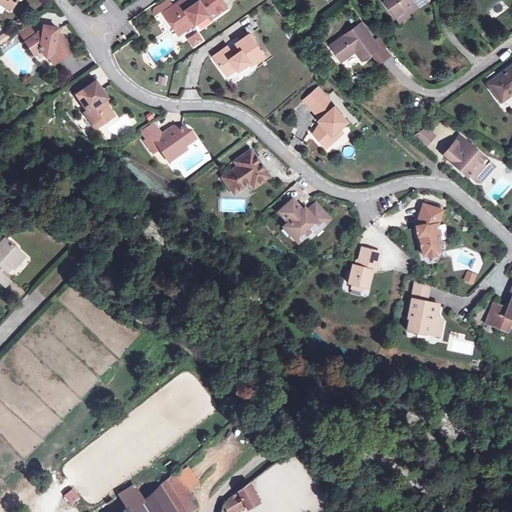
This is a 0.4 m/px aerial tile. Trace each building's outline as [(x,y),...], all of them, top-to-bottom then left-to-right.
[(0,0),(0,4),(9,10),(14,3),(15,4),(18,0),(0,0)] [(193,21),(195,24),(209,14),(211,18),(227,8),(221,0),(198,0),(199,0),(192,4),(188,0),(181,0),(163,12),(176,32),(193,21)] [(402,11),(406,15),(425,2),(423,0),(387,0),(385,2),(395,16),(402,11)] [(402,11),(395,16),(400,22),(407,17),(406,15),(402,11)] [(193,21),(176,32),(178,34),(195,24),(193,21)] [(378,48),(373,42),(360,24),(330,45),(340,61),(354,51),(361,60),(372,53),(378,48)] [(30,25),(19,31),(26,41),(36,34),(30,25)] [(54,52),(60,61),(73,52),(63,38),(57,37),(59,28),(44,25),(43,29),(36,34),(26,41),(34,53),(40,48),(46,57),(54,52)] [(326,34),(322,28),(314,34),(317,39),(326,34)] [(0,43),(11,38),(8,31),(0,35),(0,43)] [(194,47),(204,42),(200,33),(190,37),(194,47)] [(234,64),(237,68),(238,69),(248,62),(251,65),(264,56),(249,34),(235,43),(240,50),(233,56),(227,47),(212,56),(223,72),(234,64)] [(379,39),(373,42),(378,48),(372,53),(379,63),(390,55),(379,39)] [(54,52),(46,57),(52,66),(60,61),(54,52)] [(234,64),(223,72),(226,75),(237,68),(234,64)] [(511,67),(488,85),(500,102),(511,93),(511,67)] [(94,71),(100,84),(107,81),(101,68),(94,71)] [(167,85),(168,76),(160,75),(159,84),(167,85)] [(77,95),(94,83),(91,78),(74,90),(77,95)] [(96,82),(94,83),(77,95),(76,96),(88,111),(91,109),(101,125),(114,116),(104,101),(108,99),(96,82)] [(304,102),(311,109),(324,97),(317,89),(304,102)] [(331,135),(338,128),(346,121),(324,97),(311,109),(319,119),(317,120),(319,122),(322,125),(312,134),(325,148),(335,139),(331,135)] [(85,116),(80,120),(88,132),(93,128),(85,116)] [(169,135),(167,132),(162,135),(153,122),(140,131),(146,140),(144,141),(152,153),(159,148),(165,157),(172,152),(175,156),(186,149),(184,146),(195,137),(188,129),(182,128),(174,127),(176,130),(169,135)] [(322,125),(319,122),(312,134),(322,125)] [(342,132),(338,128),(331,135),(335,139),(342,132)] [(415,139),(426,148),(436,137),(425,128),(415,139)] [(481,162),(484,159),(460,138),(450,149),(459,156),(453,163),(451,165),(458,171),(461,167),(464,170),(462,172),(476,183),(481,183),(484,179),(483,175),(486,171),(486,166),(481,162)] [(450,149),(444,156),(453,163),(459,156),(450,149)] [(242,163),(237,167),(221,178),(232,193),(248,182),(252,188),(268,176),(249,151),(239,158),(242,163)] [(172,152),(165,157),(169,162),(175,156),(172,152)] [(242,163),(239,158),(234,162),(237,167),(242,163)] [(494,167),(484,159),(481,162),(486,166),(486,171),(483,175),(484,179),(494,167)] [(311,230),(316,225),(319,228),(320,227),(328,219),(316,205),(307,213),(303,208),(301,210),(291,200),(278,212),(287,223),(283,227),(297,242),(311,230)] [(426,255),(435,253),(439,252),(436,241),(439,241),(436,224),(441,212),(422,204),(417,216),(419,218),(423,222),(420,225),(414,226),(416,236),(418,236),(422,256),(426,255)] [(319,228),(316,225),(311,230),(315,234),(321,229),(320,227),(319,228)] [(0,265),(1,267),(7,272),(12,266),(15,268),(24,258),(16,251),(17,249),(10,243),(9,245),(3,240),(0,242),(0,265)] [(374,272),(379,252),(361,248),(356,266),(352,265),(347,283),(366,288),(370,271),(374,272)] [(467,271),(463,281),(473,285),(478,275),(467,271)] [(10,281),(4,276),(0,280),(0,282),(4,287),(10,281)] [(415,282),(411,300),(424,303),(424,300),(427,300),(429,287),(415,282)] [(506,306),(492,301),(484,322),(507,331),(511,320),(511,282),(507,294),(510,296),(506,306)] [(406,333),(416,335),(416,333),(438,337),(441,320),(435,319),(435,316),(436,316),(438,306),(426,303),(424,303),(411,300),(407,319),(409,320),(406,333)] [(188,488),(180,475),(177,470),(142,502),(133,486),(109,502),(115,511),(123,511),(128,509),(129,511),(190,511),(197,508),(192,501),(195,499),(188,488)] [(187,470),(180,475),(188,488),(195,483),(187,470)] [(228,511),(238,511),(254,503),(246,487),(224,504),(228,511)] [(71,505),(81,499),(74,488),(64,494),(71,505)]
